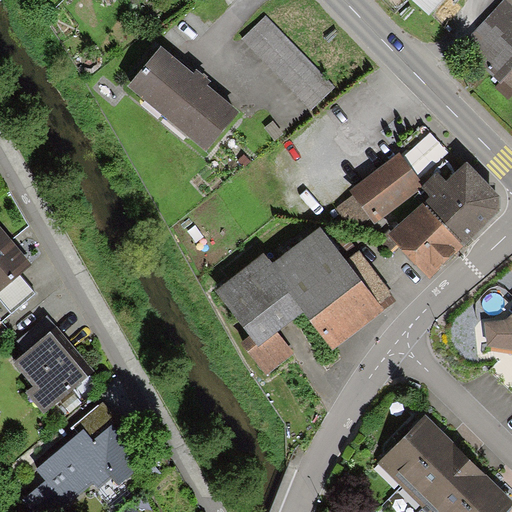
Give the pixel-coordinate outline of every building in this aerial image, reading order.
[(414,0),(432,16),(446,0),(414,0)] [(511,0),(501,0),(459,45),(499,83),(511,95),(511,0)] [(263,15),(240,37),(309,108),(332,86),(263,15)] [(189,75),(159,50),(129,85),(205,148),(235,112),(202,85),(206,81),(193,70),(189,75)] [(397,155),(334,206),(350,226),(413,175),(397,155)] [(416,201),(424,210),(463,251),(501,215),(498,203),(466,168),(445,187),(438,180),(416,201)] [(428,283),(463,251),(424,210),(390,242),(428,283)] [(331,339),(387,292),(353,251),(341,261),(312,227),(267,264),(258,253),(214,290),(251,333),(240,342),(263,369),(286,350),(263,323),(295,296),(331,339)] [(0,232),(0,300),(13,317),(35,299),(20,280),(31,271),(0,232)] [(511,320),(483,325),(490,369),(511,391),(511,320)] [(86,383),(51,339),(15,368),(33,392),(27,396),(44,417),(86,383)] [(118,484),(141,465),(112,430),(118,425),(101,405),(71,430),(77,437),(37,471),(47,484),(24,503),(31,511),(64,511),(94,488),(96,491),(112,478),(118,484)] [(401,487),(445,441),(424,420),(379,466),(401,487)] [(445,441),(401,487),(421,507),(466,461),(445,441)] [(426,511),(461,511),(490,484),(466,461),(421,507),(426,511)] [(511,506),(490,484),(461,511),(507,511),(511,508),(511,506)]
